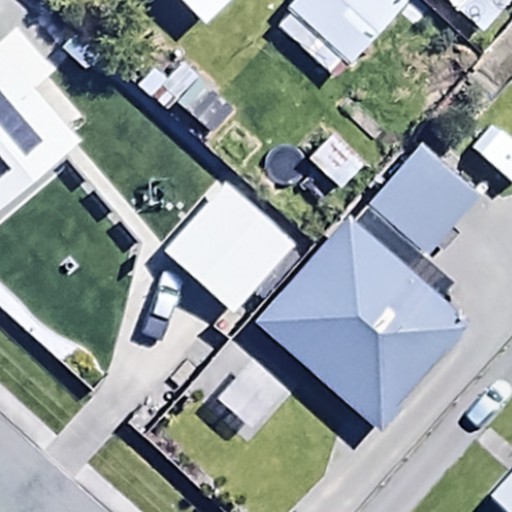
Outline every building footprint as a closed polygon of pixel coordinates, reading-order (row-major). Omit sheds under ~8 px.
[(332,86),(399,8),(389,0),(296,0),(268,32),(332,86)] [(433,0),(477,38),(494,18),(472,0),(433,0)] [(0,210),(68,150),(24,100),(44,82),(6,39),(0,44),(0,210)] [(360,167),(326,137),(304,163),(312,170),(271,217),(292,236),(313,212),(318,215),(360,167)] [(289,247),(225,185),(157,255),(221,317),(289,247)] [(344,225),(251,329),(374,439),(466,335),(344,225)] [(511,511),(511,482),(491,505),(498,511),(511,511)]
